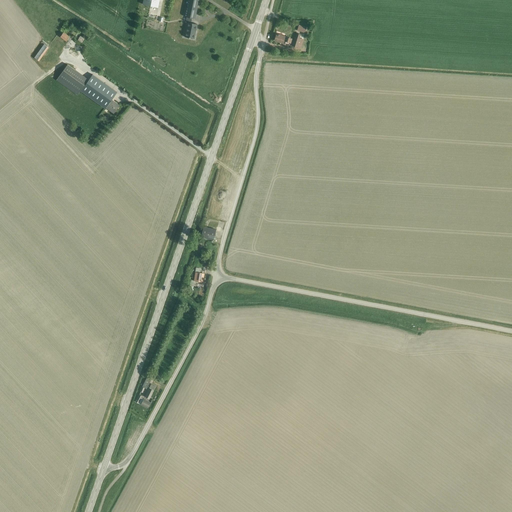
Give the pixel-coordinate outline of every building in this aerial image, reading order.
[(195,19),(198,0),(187,0),(185,17),(186,17),(185,22),(187,23),(187,22),(191,23),(192,18),(195,19)] [(197,24),(191,23),(187,22),(187,23),(184,37),(194,39),(197,24)] [(69,37),(63,33),(60,37),(66,41),(69,37)] [(297,47),(301,34),(296,33),(292,46),(297,47)] [(290,43),(291,39),(276,34),(274,40),(285,43),(285,42),(290,43)] [(48,47),(44,44),(34,58),(39,61),(48,47)] [(117,92),(92,74),(88,80),(67,65),(56,80),(76,95),(80,90),(105,108),(106,107),(113,112),(118,105),(111,100),(117,92)] [(213,240),(216,230),(203,227),(201,237),(213,240)] [(203,282),(204,274),(200,273),(195,273),(194,272),(193,274),(195,275),(194,278),(194,280),(203,282)] [(142,387),(140,391),(143,392),(145,388),(147,389),(152,379),(147,377),(142,387)] [(145,397),(149,399),(156,386),(151,384),(145,397)] [(142,396),(139,394),(136,400),(136,399),(135,400),(136,401),(135,402),(148,408),(151,403),(143,399),(141,398),(142,396)]
